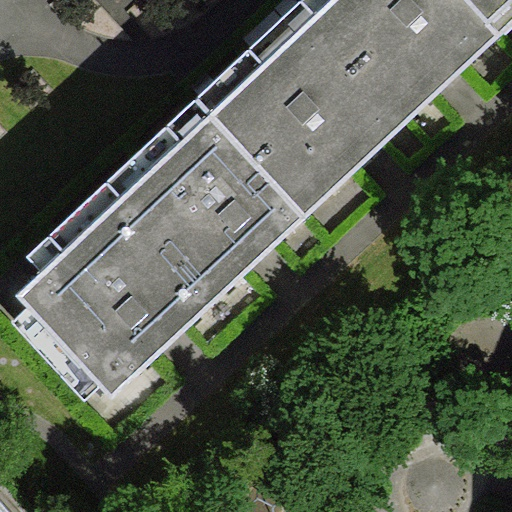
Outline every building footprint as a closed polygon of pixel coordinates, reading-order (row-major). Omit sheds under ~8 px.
[(503,37),(468,0),(338,0),(319,19),(414,119),(438,97),(463,74),(503,37)] [(511,0),(468,0),(503,37),(511,28),(511,0)] [(414,119),(319,19),(268,66),(214,117),(308,216),(359,169),(387,143),(414,119)] [(308,216),(214,117),(125,199),(222,300),(250,272),(279,244),(308,216)] [(222,300),(125,199),(65,255),(21,296),(113,400),(161,356),(190,330),(222,300)] [(237,511),(263,511),(241,503),(237,511)]
